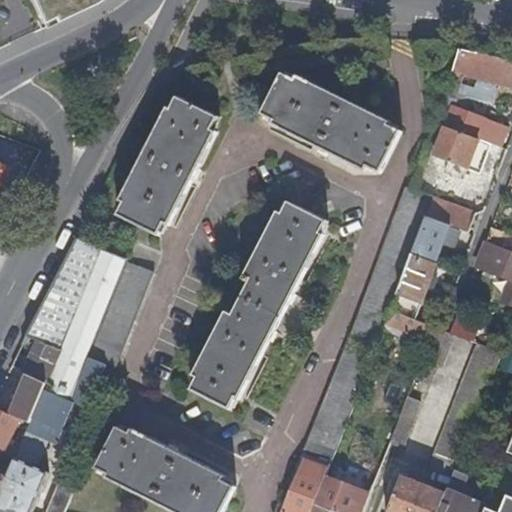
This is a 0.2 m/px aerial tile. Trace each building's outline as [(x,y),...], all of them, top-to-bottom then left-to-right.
[(466,76),(495,84),(511,88),(511,62),(483,54),(460,51),(436,124),(491,145),(500,149),(508,129),(454,109),(460,91),(466,76)] [(296,81),(284,74),(263,116),(275,122),(273,126),(367,173),(369,169),(380,174),(402,133),(390,127),(391,124),(298,77),(296,81)] [(466,76),(460,91),(491,99),(495,84),(466,76)] [(123,201),(127,203),(121,216),(161,236),(168,223),(172,226),(218,133),(214,131),(220,119),(180,98),(174,110),(169,108),(123,201)] [(480,175),(491,145),(436,124),(435,130),(444,133),(435,158),(468,171),(480,175)] [(0,191),(11,170),(0,164),(0,191)] [(392,310),(397,300),(427,217),(433,200),(415,192),(407,188),(305,453),(331,464),(392,310)] [(475,216),(433,200),(427,217),(451,226),(469,233),(475,216)] [(195,377),(199,379),(193,391),(232,411),(238,398),(241,400),(325,236),(322,234),(328,222),(289,203),(283,214),(280,213),(245,281),(251,284),(235,316),(228,313),(195,377)] [(433,278),(451,226),(427,217),(397,300),(393,311),(417,321),(429,288),(434,290),(438,281),(433,278)] [(498,246),(503,235),(492,231),(488,242),(498,246)] [(511,238),(503,235),(498,246),(511,251),(511,238)] [(88,268),(96,271),(105,251),(79,240),(44,309),(62,318),(88,268)] [(508,304),(511,305),(511,251),(498,246),(488,242),(486,241),(476,266),(486,270),(495,273),(511,280),(505,296),(508,304)] [(96,271),(120,281),(129,261),(105,251),(96,271)] [(155,272),(131,262),(92,357),(117,368),(155,272)] [(62,318),(44,309),(36,324),(30,337),(62,352),(96,271),(88,268),(62,318)] [(495,273),(486,270),(483,275),(493,279),(495,273)] [(49,384),(47,389),(46,391),(67,399),(74,402),(92,358),(90,357),(120,281),(96,271),(62,352),(49,384)] [(388,324),(430,342),(435,328),(417,321),(393,311),(388,324)] [(456,321),(450,334),(455,335),(465,339),(470,326),(456,321)] [(444,364),(455,335),(450,334),(444,331),(439,329),(435,328),(430,342),(416,379),(430,384),(439,362),(444,364)] [(62,352),(30,337),(24,348),(36,354),(26,373),(31,375),(49,384),(62,352)] [(428,477),(451,485),(456,473),(489,387),(502,354),(479,345),(428,477)] [(109,365),(92,358),(74,402),(91,409),(109,365)] [(49,384),(31,375),(28,382),(47,389),(49,384)] [(18,406),(14,415),(20,417),(33,424),(36,416),(46,391),(47,389),(28,382),(18,406)] [(56,425),(67,399),(46,391),(36,416),(33,424),(18,460),(11,477),(0,504),(0,509),(12,511),(35,511),(52,474),(39,468),(56,425)] [(422,403),(408,398),(391,445),(404,448),(422,403)] [(0,451),(4,453),(20,417),(14,415),(0,409),(0,451)] [(135,430),(133,435),(121,429),(99,470),(111,477),(109,479),(172,511),(225,511),(238,488),(226,482),(227,479),(135,430)] [(0,472),(11,477),(18,460),(4,453),(0,451),(0,472)] [(286,511),(313,511),(327,478),(331,467),(304,456),(302,461),(306,463),(286,511)] [(0,504),(11,477),(0,472),(0,504)] [(469,478),(456,473),(451,485),(447,496),(440,511),(486,511),(487,510),(488,507),(471,500),(472,496),(464,492),(465,487),(469,478)] [(364,511),(371,495),(327,478),(313,511),(364,511)] [(389,511),(440,511),(447,496),(404,478),(389,511)] [(68,511),(76,493),(60,485),(48,511),(68,511)] [(511,511),(511,498),(509,497),(502,511),(491,511),(487,510),(486,511),(511,511)]
